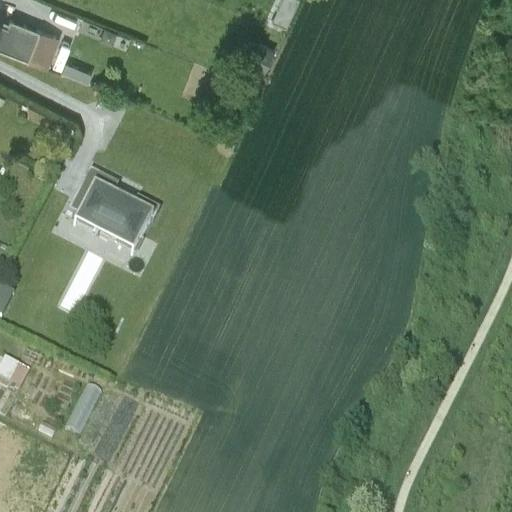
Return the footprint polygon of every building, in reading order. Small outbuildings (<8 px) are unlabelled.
[(286,14),(291,0),(275,0),(272,8),(286,14)] [(0,41),(24,51),(44,59),(57,29),(36,21),(7,10),(6,13),(0,10),(0,41)] [(256,34),(246,56),(261,63),(271,41),(256,34)] [(223,118),(218,128),(227,133),(233,123),(223,118)] [(80,191),(65,222),(74,227),(70,236),(90,245),(129,265),(147,229),(152,231),(157,221),(158,219),(135,207),(130,216),(110,206),(114,197),(115,195),(95,185),(86,181),(85,182),(80,191)] [(5,298),(0,306),(0,320),(11,302),(5,298)] [(88,392),(82,407),(96,412),(102,398),(88,392)]
